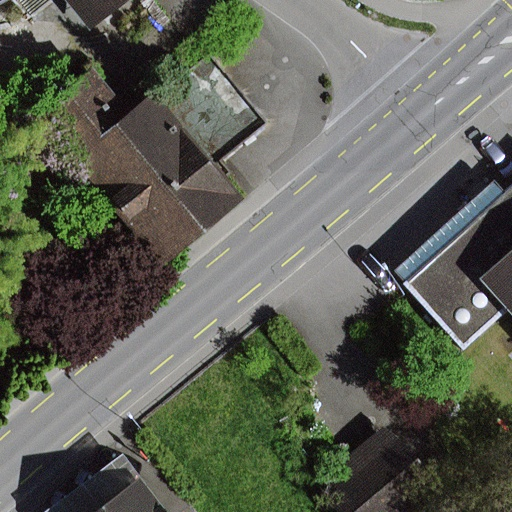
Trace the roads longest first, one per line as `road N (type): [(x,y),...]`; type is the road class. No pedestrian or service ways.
road 1 (secondary): [(0,470),(434,107)]
road 2 (unclassified): [(434,107),(293,0)]
